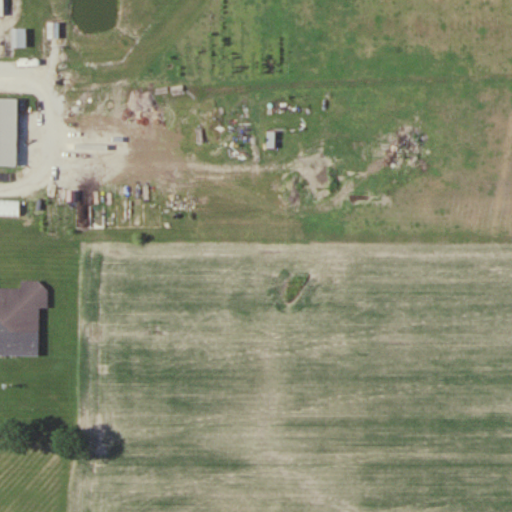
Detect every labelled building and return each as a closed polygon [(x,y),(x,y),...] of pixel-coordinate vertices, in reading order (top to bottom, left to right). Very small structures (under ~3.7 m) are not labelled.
[(0,0),(7,0),(8,11),(0,11),(0,0)] [(59,22),(48,22),(48,38),(59,38),(59,22)] [(26,29),(13,29),(13,47),(27,47),(26,29)] [(0,91),(0,158),(21,158),(22,91),(0,91)] [(0,344),(0,283),(40,284),(40,344),(0,344)]
